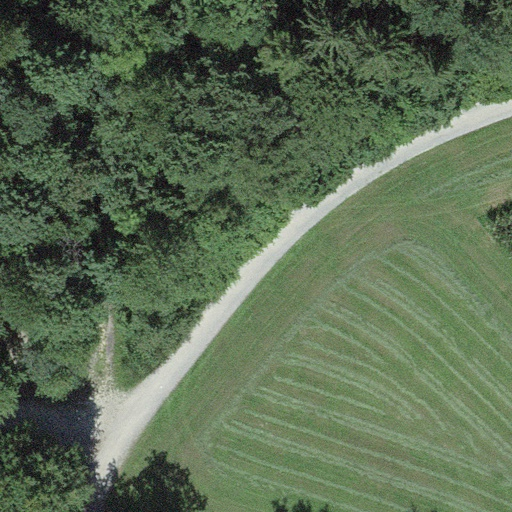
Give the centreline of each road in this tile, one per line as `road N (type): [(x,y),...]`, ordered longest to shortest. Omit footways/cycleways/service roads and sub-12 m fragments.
road 1 (track): [(0,415),(104,443),(328,190),(511,107)]
road 2 (track): [(103,0),(104,443)]
road 3 (track): [(0,213),(104,443)]
